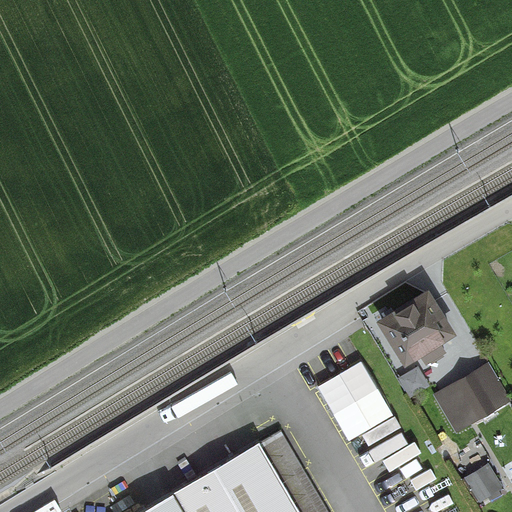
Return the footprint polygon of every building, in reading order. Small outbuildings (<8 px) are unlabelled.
[(441,350),(435,340),(448,332),(424,293),(379,321),(403,360),(417,351),(423,361),(441,350)] [(386,467),(418,453),(374,357),(322,380),(350,440),(369,431),(386,467)] [(486,364),(434,393),(455,429),(493,406),(484,391),(498,383),(486,364)] [(297,511),(255,440),(133,511),(297,511)] [(478,500),(498,488),(486,468),(466,480),(478,500)]
